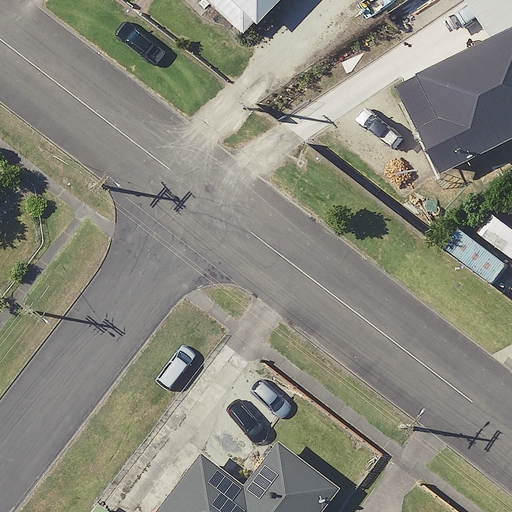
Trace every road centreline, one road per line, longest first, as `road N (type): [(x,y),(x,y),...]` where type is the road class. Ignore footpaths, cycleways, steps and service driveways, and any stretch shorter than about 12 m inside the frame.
road 1 (residential): [(204,192),(511,430)]
road 2 (residential): [(0,471),(204,192)]
road 3 (residential): [(0,33),(204,192)]
